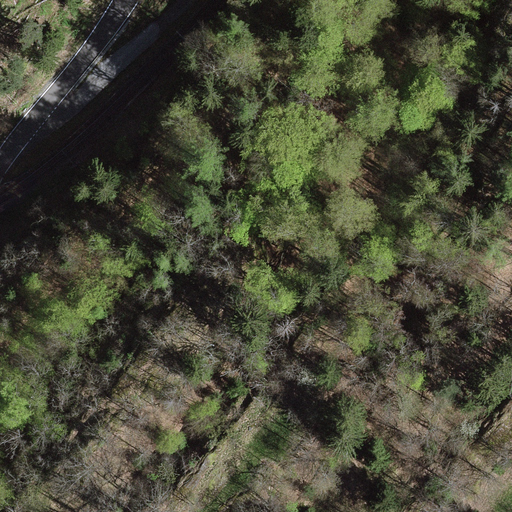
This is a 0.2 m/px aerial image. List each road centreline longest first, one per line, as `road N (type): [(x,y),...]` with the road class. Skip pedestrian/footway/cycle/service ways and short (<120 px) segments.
road 1 (track): [(173,0),(1,178)]
road 2 (tertiary): [(0,181),(124,0)]
